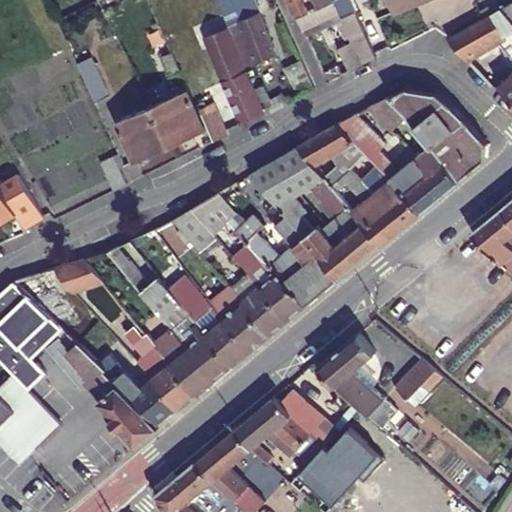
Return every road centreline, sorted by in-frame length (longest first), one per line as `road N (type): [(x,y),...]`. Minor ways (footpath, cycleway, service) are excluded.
road 1 (residential): [(511,129),(440,65),(409,62),(172,191),(100,216),(0,268)]
road 2 (tertiary): [(511,162),(127,488)]
